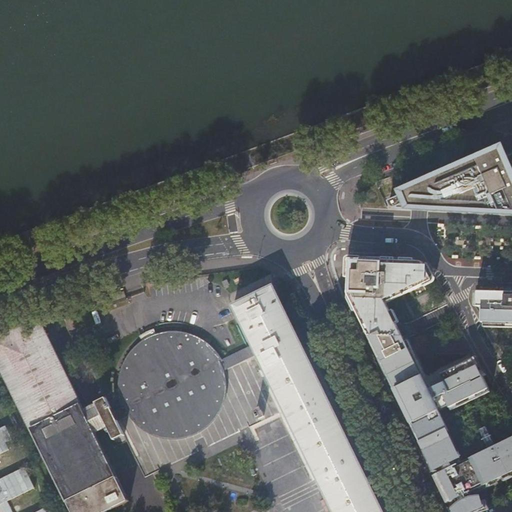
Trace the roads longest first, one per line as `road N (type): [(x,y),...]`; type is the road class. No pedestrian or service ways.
road 1 (secondary): [(302,254),(425,511)]
road 2 (primary): [(0,309),(116,264),(257,239)]
road 3 (primary): [(252,198),(0,284)]
road 4 (primary): [(511,102),(330,171),(317,185)]
road 5 (residential): [(329,227),(415,238),(443,271)]
